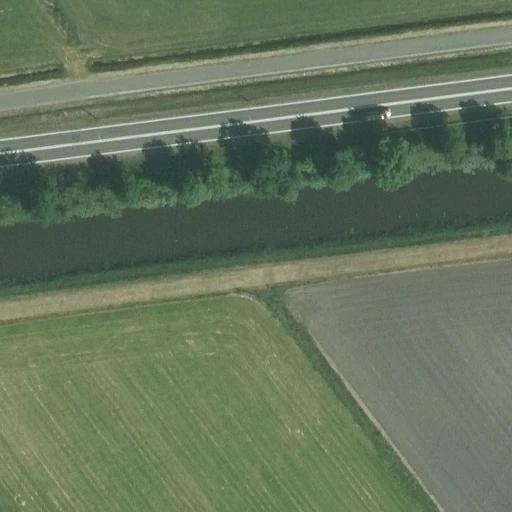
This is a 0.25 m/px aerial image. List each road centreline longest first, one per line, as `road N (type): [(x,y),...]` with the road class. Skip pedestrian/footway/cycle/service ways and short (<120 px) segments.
road 1 (track): [(0,310),(511,244)]
road 2 (unclassified): [(0,102),(511,36)]
road 3 (trunk): [(0,154),(511,89)]
